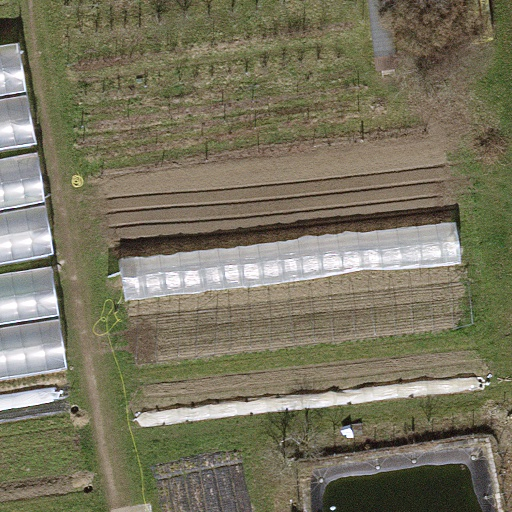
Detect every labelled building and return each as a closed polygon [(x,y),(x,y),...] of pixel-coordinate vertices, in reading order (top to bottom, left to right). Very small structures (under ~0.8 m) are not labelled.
[(0,55),(0,102),(27,97),(19,52),(0,55)] [(0,133),(0,185),(43,179),(35,128),(0,133)] [(0,218),(0,267),(54,258),(45,210),(0,218)] [(0,292),(0,343),(64,333),(57,284),(0,292)] [(0,420),(76,406),(68,363),(0,375),(0,420)] [(71,444),(0,457),(0,501),(79,486),(71,444)]
